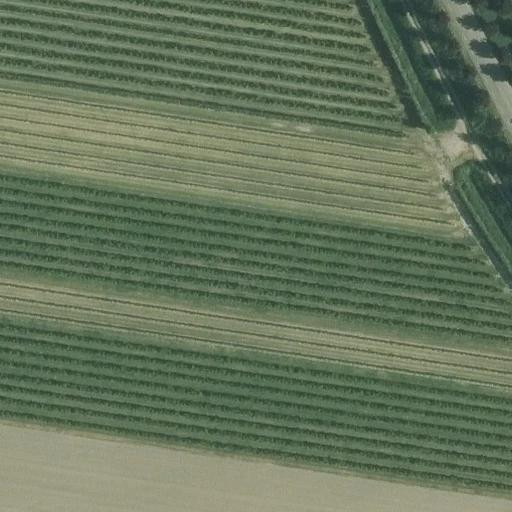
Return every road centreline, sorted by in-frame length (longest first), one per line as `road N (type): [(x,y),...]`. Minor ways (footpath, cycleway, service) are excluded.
road 1 (track): [(511,209),(407,0)]
road 2 (tertiary): [(511,109),(450,0)]
